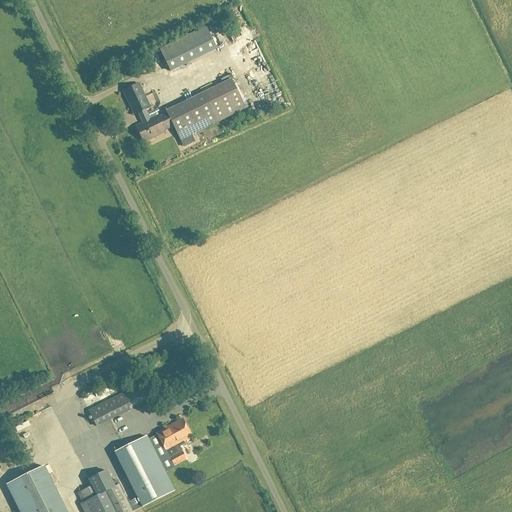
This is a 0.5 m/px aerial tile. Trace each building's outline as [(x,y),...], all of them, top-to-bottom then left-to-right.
[(207,28),(170,45),(180,67),(217,49),(207,28)] [(170,45),(161,50),(171,71),(180,67),(170,45)] [(150,109),(145,98),(139,85),(125,91),(135,115),(136,115),(141,125),(136,127),(144,143),(165,133),(165,131),(174,126),(181,141),(245,109),(231,80),(167,111),(167,113),(158,118),(157,116),(149,120),(146,114),(145,111),(150,109)] [(148,399),(143,388),(126,396),(125,393),(89,412),(97,427),(133,409),(132,407),(148,399)] [(7,414),(26,404),(21,395),(2,406),(7,414)] [(174,467),(186,460),(179,447),(185,444),(184,443),(192,438),(182,419),(155,434),(157,436),(147,441),(145,438),(114,455),(143,509),(175,492),(164,473),(175,468),(174,467)] [(67,511),(44,466),(7,485),(20,511),(67,511)] [(132,511),(123,495),(125,494),(117,480),(112,483),(106,471),(88,480),(91,487),(78,493),(83,504),(81,505),(84,511),(132,511)]
